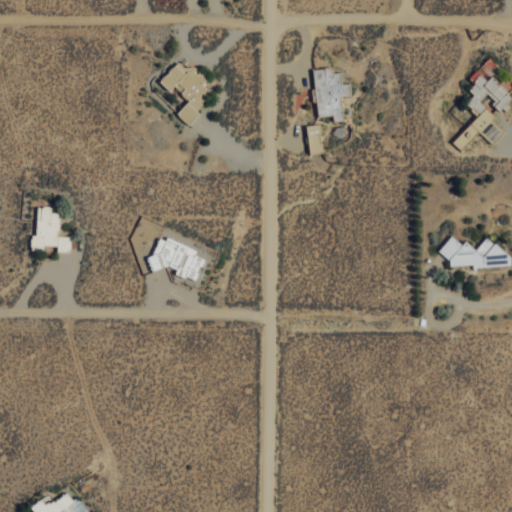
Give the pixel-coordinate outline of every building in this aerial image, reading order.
[(494,115),(479,100),(485,94),(500,108),(511,96),(511,95),(501,84),(503,82),(495,74),(500,69),(488,58),(469,77),(474,83),(468,89),(473,94),(465,103),(477,115),(452,142),(460,150),(494,115)] [(212,94),(201,83),(206,79),(192,64),(186,69),(178,61),(159,80),(169,91),(174,86),(188,101),(176,113),(188,124),(200,113),(196,109),(212,94)] [(311,69),(316,116),(332,114),(333,121),(342,120),(340,96),(351,94),(349,83),(341,83),(340,72),(332,72),(331,67),(311,69)] [(309,153),(323,151),(318,124),(305,126),(309,153)] [(70,251),(70,235),(58,235),(59,211),(50,211),(50,205),(37,205),(36,234),(31,234),(30,249),(43,249),(43,244),(57,245),(57,250),(70,251)] [(197,250),(161,234),(149,260),(175,272),(175,271),(194,280),(205,257),(195,253),(197,250)] [(511,264),(510,255),(487,235),(475,248),(467,241),(460,242),(451,234),(438,250),(449,259),(449,265),(472,263),(472,267),(511,264)] [(88,511),(77,496),(73,499),(67,490),(47,505),(42,498),(30,506),(34,511),(88,511)]
